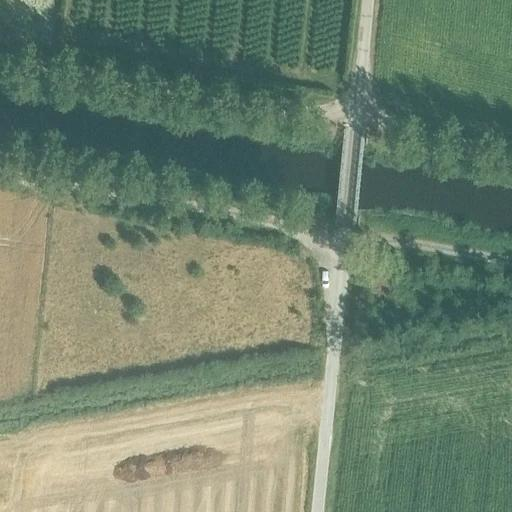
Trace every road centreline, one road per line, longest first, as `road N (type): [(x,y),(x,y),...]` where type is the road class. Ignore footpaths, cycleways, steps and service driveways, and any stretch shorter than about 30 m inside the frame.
road 1 (track): [(511,151),(0,58)]
road 2 (track): [(0,171),(511,262)]
road 3 (unclassified): [(368,0),(317,511)]
